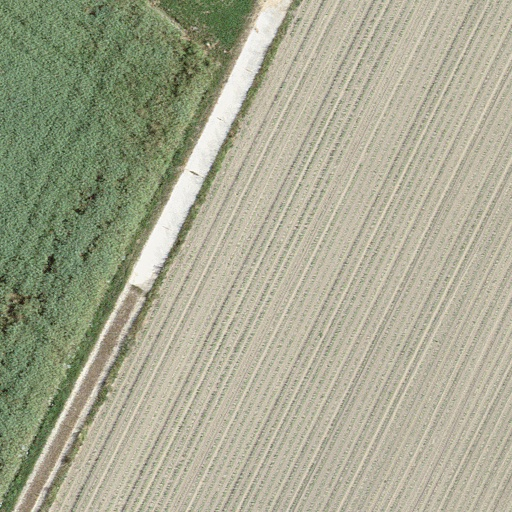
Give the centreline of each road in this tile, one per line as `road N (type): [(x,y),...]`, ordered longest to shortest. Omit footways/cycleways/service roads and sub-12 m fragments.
road 1 (track): [(277,0),(133,290)]
road 2 (unknown): [(24,511),(133,290)]
